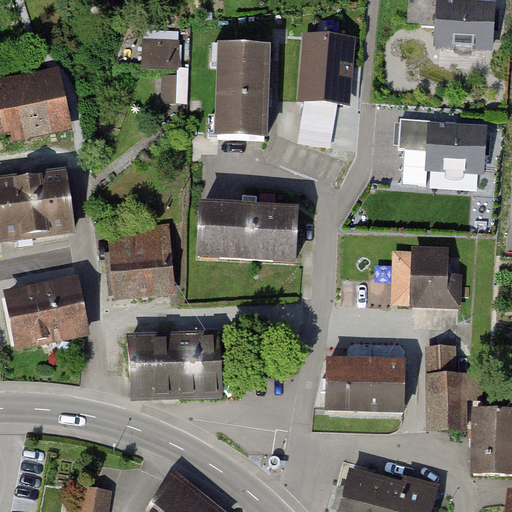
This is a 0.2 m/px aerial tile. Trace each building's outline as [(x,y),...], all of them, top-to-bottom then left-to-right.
[(438,31),(440,0),(411,0),(409,29),(438,31)] [(493,54),(497,4),(448,0),(440,0),(438,31),(436,49),(493,54)] [(146,36),(146,68),(185,69),(185,36),(146,36)] [(357,45),(304,41),(299,108),(351,112),(357,45)] [(271,50),(215,49),(213,140),(270,141),(271,50)] [(0,83),(2,92),(0,92),(0,137),(12,135),(13,144),(77,130),(64,69),(0,82),(0,83)] [(167,76),(166,103),(187,104),(188,69),(180,69),(180,76),(167,76)] [(433,123),(402,120),(400,149),(430,151),(433,123)] [(491,127),(433,123),(430,151),(429,173),(487,177),(491,127)] [(71,171),(0,181),(0,246),(81,235),(71,171)] [(302,213),(194,208),(192,261),(300,266),(302,213)] [(175,227),(113,232),(119,302),(180,298),(175,227)] [(451,249),(414,249),(414,311),(467,311),(467,278),(451,278),(451,249)] [(77,280),(6,294),(16,347),(88,333),(77,280)] [(217,336),(130,341),(134,402),(221,396),(217,336)] [(459,349),(429,350),(430,377),(460,377),(459,349)] [(406,417),(407,369),(327,368),(326,416),(406,417)] [(430,377),(427,377),(428,436),(469,435),(469,414),(468,376),(460,377),(430,377)] [(511,413),(469,414),(469,435),(470,480),(511,479),(511,413)] [(437,511),(442,491),(354,471),(344,511),(437,511)] [(207,511),(174,488),(155,511),(207,511)] [(114,511),(117,494),(85,490),(81,511),(114,511)]
